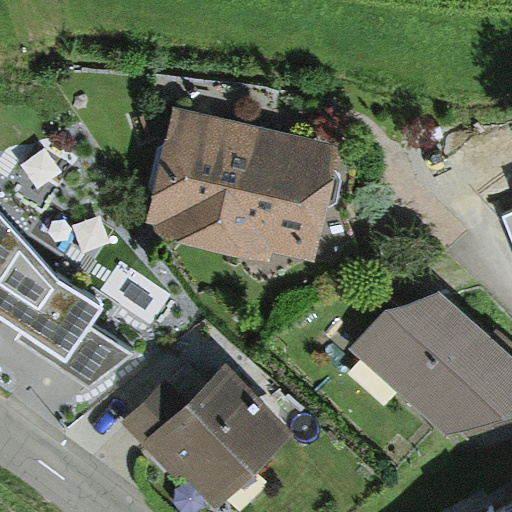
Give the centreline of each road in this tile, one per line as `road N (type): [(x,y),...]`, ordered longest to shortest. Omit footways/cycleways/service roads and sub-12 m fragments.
road 1 (tertiary): [(0,432),(103,511)]
road 2 (residential): [(425,208),(511,293)]
